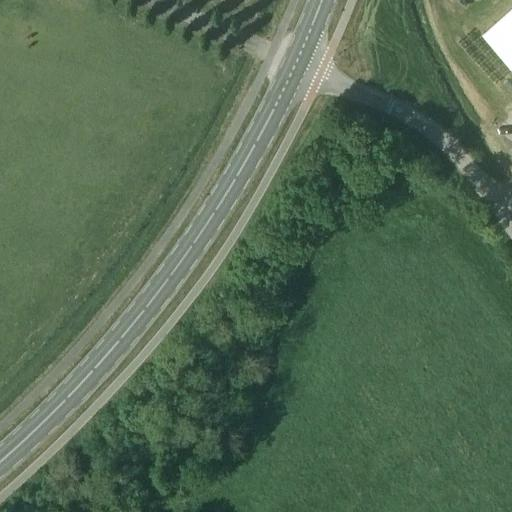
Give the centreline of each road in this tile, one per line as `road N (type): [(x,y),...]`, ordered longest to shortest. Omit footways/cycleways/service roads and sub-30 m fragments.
road 1 (primary): [(0,468),(88,374),(241,170),(295,62)]
road 2 (unclassified): [(511,206),(463,146),(411,111),(295,62)]
